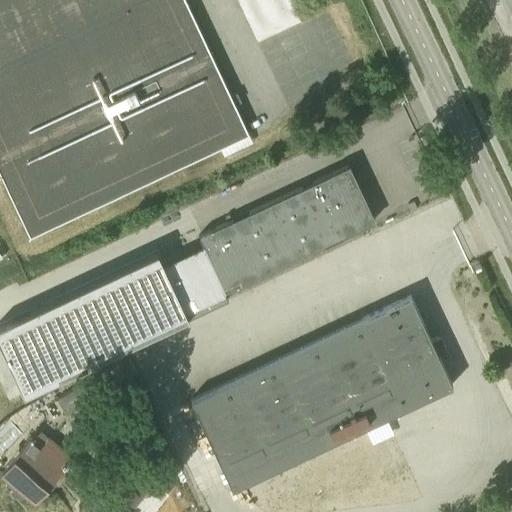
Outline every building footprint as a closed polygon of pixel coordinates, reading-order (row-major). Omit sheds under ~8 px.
[(0,0),(0,170),(31,236),(248,134),(185,0),(0,0)] [(301,22),(290,0),(236,0),(257,43),(301,22)] [(376,226),(350,171),(173,255),(202,316),(262,288),(258,279),(326,248),(330,256),(361,242),(358,234),(376,226)] [(33,398),(202,316),(173,255),(3,336),(33,398)] [(410,295),(392,304),(192,398),(233,487),(452,385),(410,295)] [(124,374),(116,360),(103,368),(111,382),(124,374)] [(58,398),(67,413),(95,396),(86,381),(58,398)] [(38,427),(14,456),(1,471),(35,499),(72,455),(38,427)] [(142,456),(122,480),(110,496),(128,511),(141,495),(160,471),(142,456)] [(110,496),(96,484),(76,508),(81,511),(129,511),(128,511),(110,496)] [(511,511),(511,497),(485,511),(511,511)]
